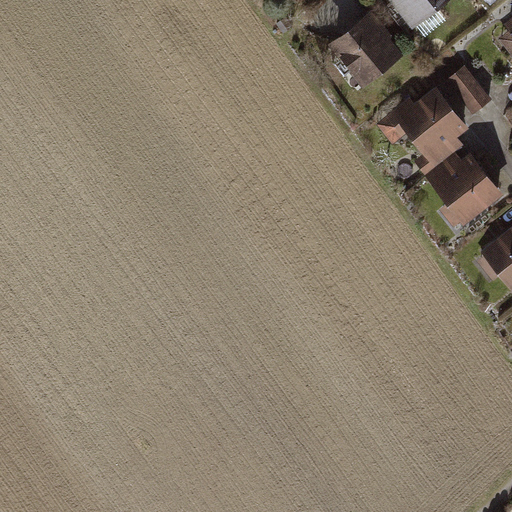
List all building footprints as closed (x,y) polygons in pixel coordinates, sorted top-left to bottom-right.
[(388,0),(413,31),(451,0),(388,0)] [(374,11),(329,43),(361,88),(406,55),(374,11)] [(511,16),(510,18),(511,21),(511,32),(501,41),(511,55),(511,16)] [(468,67),(450,82),(476,115),(495,101),(468,67)] [(419,165),(425,174),(466,146),(461,139),(472,131),(441,88),(417,104),(412,97),(374,123),(391,146),(409,134),(427,159),(419,165)] [(473,149),(427,180),(460,229),(506,198),(473,149)] [(511,225),(480,252),(511,289),(511,225)]
